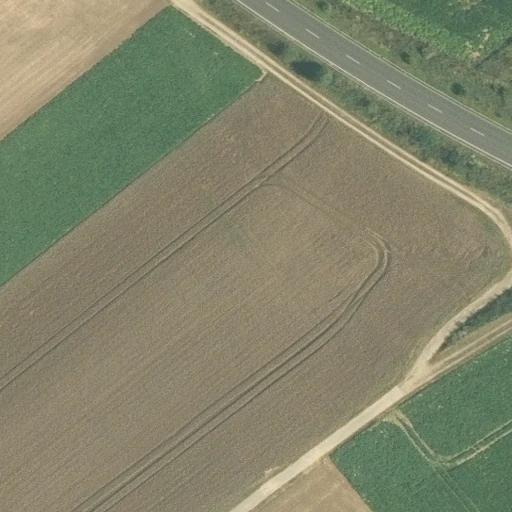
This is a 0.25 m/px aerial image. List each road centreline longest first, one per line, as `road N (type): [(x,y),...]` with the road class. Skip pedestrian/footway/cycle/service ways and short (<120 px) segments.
road 1 (track): [(511,224),(197,0)]
road 2 (track): [(243,511),(379,407),(511,322)]
road 3 (secondary): [(262,0),(511,151)]
road 4 (track): [(379,407),(511,238)]
